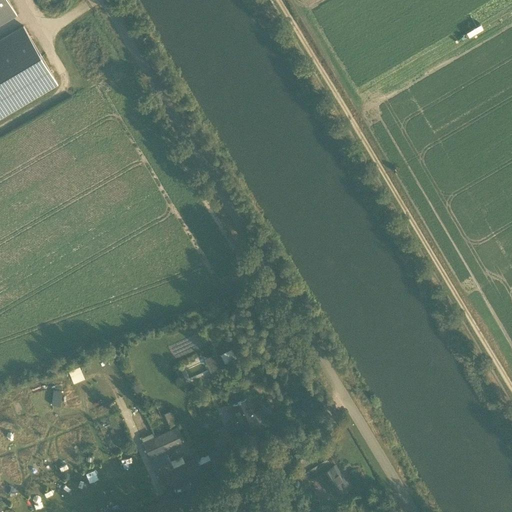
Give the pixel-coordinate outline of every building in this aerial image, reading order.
[(0,0),(0,24),(17,15),(7,0),(0,0)] [(0,39),(0,118),(58,84),(23,26),(0,39)] [(220,366),(236,358),(231,348),(215,356),(220,366)] [(85,382),(102,376),(98,365),(81,370),(85,382)] [(68,406),(69,388),(55,387),(54,406),(68,406)] [(247,398),(232,405),(239,419),(226,426),(231,436),(259,422),(247,398)] [(166,452),(186,443),(178,427),(143,443),(151,459),(166,452)] [(166,452),(151,459),(166,492),(204,474),(196,458),(174,468),(166,452)] [(318,468),(334,497),(349,488),(335,464),(330,467),(327,463),(329,462),(324,454),(293,473),(301,486),(307,482),(303,477),(318,468)]
